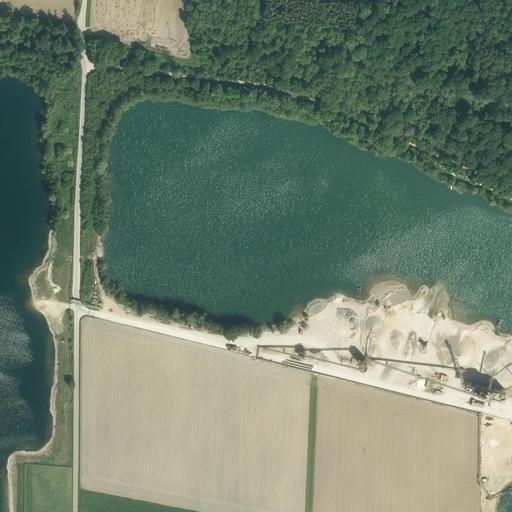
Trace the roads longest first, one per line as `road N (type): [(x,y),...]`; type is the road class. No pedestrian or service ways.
road 1 (unclassified): [(84,0),(75,511)]
road 2 (track): [(84,63),(289,90),(511,188)]
